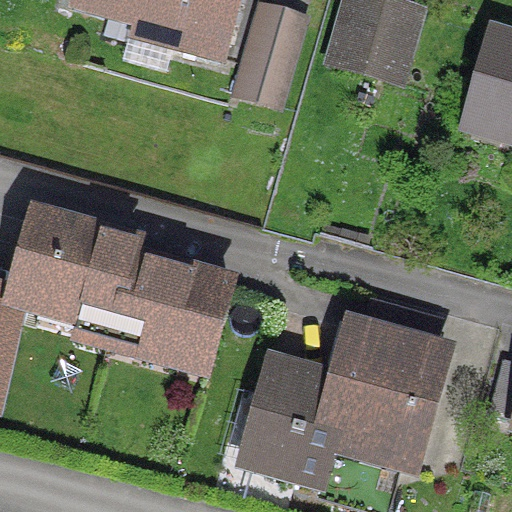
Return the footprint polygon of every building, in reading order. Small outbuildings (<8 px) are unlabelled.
[(89,0),(87,12),(169,35),(165,50),(219,65),(236,0),(89,0)] [(395,86),(414,18),(349,0),(347,0),(328,67),(395,86)] [(274,110),(297,27),(259,16),(235,99),(274,110)] [(511,46),(486,39),(463,119),(511,132),(511,46)] [(205,359),(223,296),(127,269),(131,255),(29,227),(11,291),(112,319),(108,331),(205,359)] [(368,309),(344,391),(315,493),(322,506),(346,511),(385,511),(398,466),(397,465),(428,356),(413,352),(421,324),(368,309)] [(511,370),(501,368),(486,422),(511,429),(511,370)] [(251,474),(315,493),(344,391),(279,373),(251,474)]
